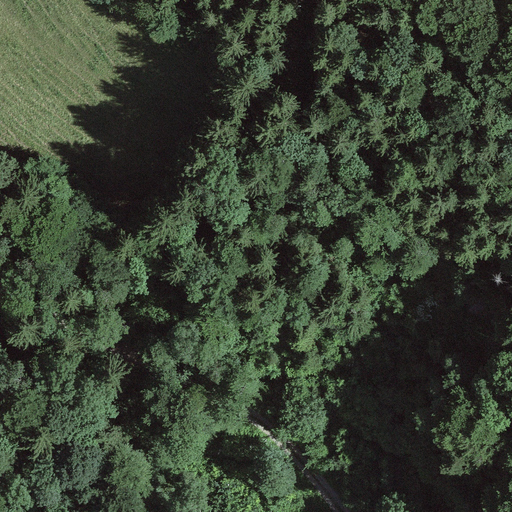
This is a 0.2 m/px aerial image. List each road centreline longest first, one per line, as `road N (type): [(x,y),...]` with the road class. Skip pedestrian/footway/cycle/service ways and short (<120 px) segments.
road 1 (track): [(341,511),(286,442),(255,418),(0,299)]
road 2 (track): [(511,87),(316,0)]
